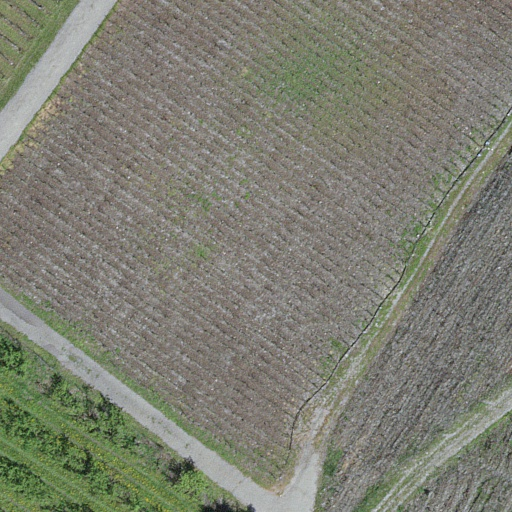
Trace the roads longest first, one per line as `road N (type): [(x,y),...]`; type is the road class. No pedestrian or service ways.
road 1 (track): [(511,151),(337,416),(303,511)]
road 2 (unclassified): [(0,302),(274,511)]
road 3 (unclassified): [(0,134),(97,0)]
